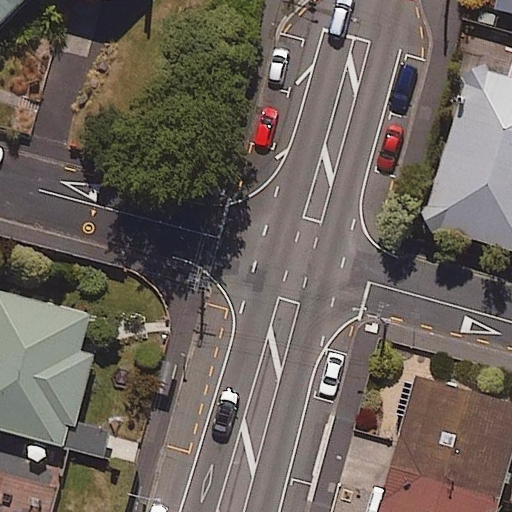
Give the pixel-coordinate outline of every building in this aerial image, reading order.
[(0,0),(0,25),(23,0),(0,0)] [(511,0),(496,0),(494,7),(511,11),(511,0)] [(511,56),(506,77),(468,66),(421,222),(511,249),(511,56)] [(0,423),(102,451),(110,421),(82,414),(99,350),(85,346),(94,312),(0,286),(0,423)] [(493,511),(511,435),(511,402),(411,378),(378,511),(493,511)] [(0,511),(56,511),(57,510),(0,492),(0,511)]
